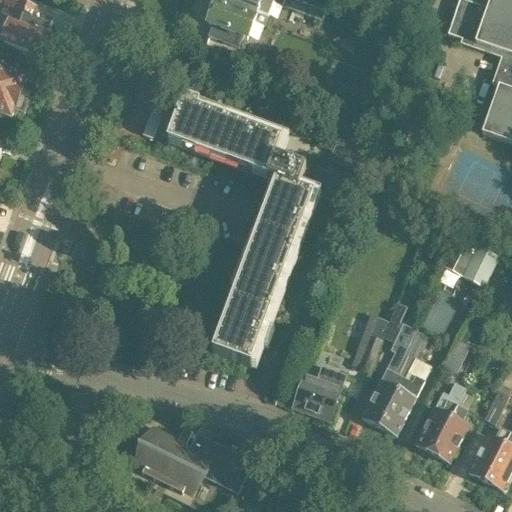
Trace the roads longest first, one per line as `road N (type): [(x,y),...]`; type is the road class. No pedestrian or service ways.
road 1 (residential): [(440,511),(285,431),(92,374)]
road 2 (tertiary): [(3,336),(35,249),(40,199),(111,0)]
road 3 (unknown): [(328,195),(247,418)]
road 4 (residential): [(89,511),(75,438),(92,374)]
